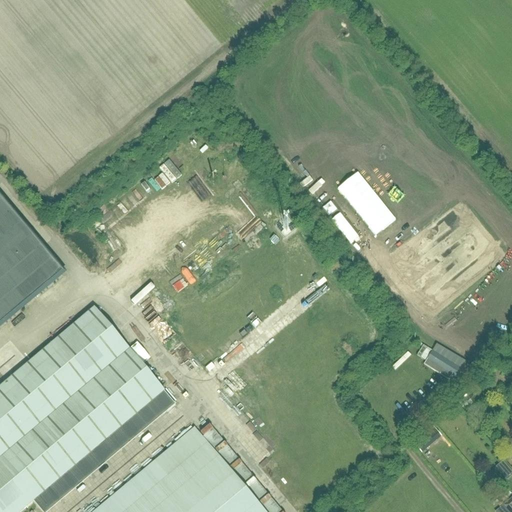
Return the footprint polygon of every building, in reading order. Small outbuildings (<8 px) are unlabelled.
[(0,326),(64,273),(0,197),(0,326)] [(142,203),(136,206),(142,215),(147,211),(142,203)] [(113,232),(116,230),(109,221),(106,223),(113,232)] [(264,275),(273,269),(262,253),(253,259),(264,275)] [(243,265),(252,280),(260,276),(251,260),(243,265)] [(155,291),(163,300),(168,296),(160,287),(155,291)] [(154,323),(165,317),(159,306),(148,312),(154,323)] [(290,323),(301,314),(296,308),(285,317),(290,323)] [(0,511),(21,511),(33,502),(164,392),(94,309),(0,388),(0,511)] [(253,315),(248,317),(251,327),(257,325),(253,315)] [(271,340),(289,325),(284,318),(266,333),(271,340)] [(168,341),(176,333),(171,328),(163,336),(168,341)] [(425,361),(424,365),(449,381),(452,376),(456,379),(465,363),(466,362),(436,344),(432,349),(431,351),(422,346),(416,356),(425,361)] [(233,377),(226,381),(234,393),(245,386),(239,378),(236,381),(233,377)] [(169,412),(178,406),(174,400),(165,406),(169,412)] [(439,435),(433,428),(426,433),(432,441),(439,435)] [(263,511),(194,429),(93,511),(263,511)] [(263,467),(267,463),(247,439),(243,443),(263,467)] [(222,452),(228,459),(235,453),(229,446),(222,452)] [(240,463),(235,469),(244,477),(249,471),(240,463)] [(496,468),(507,480),(511,475),(511,474),(502,463),(496,468)] [(252,473),(245,480),(258,496),(266,490),(252,473)] [(296,492),(298,508),(314,506),(312,490),(296,492)] [(270,511),(272,511),(279,508),(268,491),(260,496),(270,511)]
